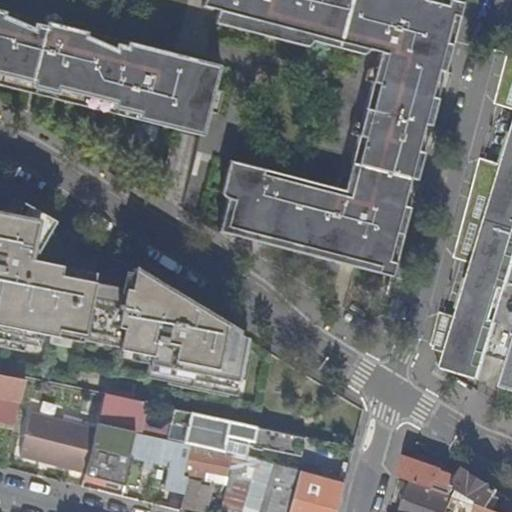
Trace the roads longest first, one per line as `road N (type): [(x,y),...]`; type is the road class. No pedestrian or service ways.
road 1 (secondary): [(389,391),(139,221),(0,140)]
road 2 (residential): [(494,0),(389,391)]
road 3 (secondary): [(511,464),(389,391)]
road 4 (residential): [(389,391),(360,511)]
